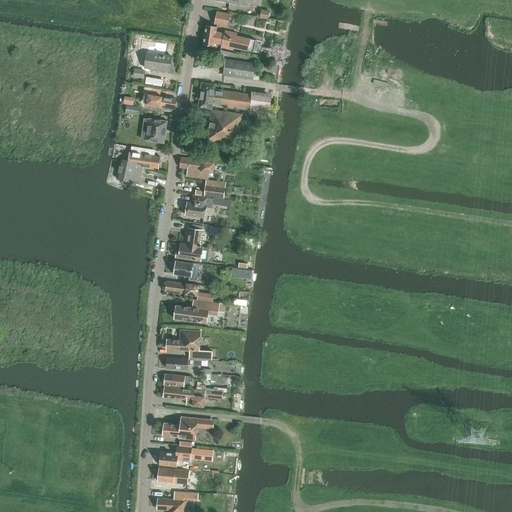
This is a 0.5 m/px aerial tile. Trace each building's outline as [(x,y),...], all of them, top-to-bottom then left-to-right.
[(255,17),(268,19),(269,11),(256,9),(255,17)] [(215,24),(227,27),(230,15),(217,12),(215,24)] [(205,44),(214,46),(214,43),(222,45),(221,47),(233,50),(234,48),(254,52),(256,40),(237,36),(237,34),(231,32),(230,35),(216,32),(217,27),(207,26),(205,44)] [(145,68),(170,71),(172,57),(147,53),(145,68)] [(331,76),(345,80),(352,60),(337,55),(331,76)] [(223,76),(253,80),(255,64),(226,60),(223,76)] [(252,92),(252,95),(215,90),(215,85),(202,83),(199,108),(212,109),(213,105),(250,109),(250,110),(269,113),(272,94),(252,92)] [(148,95),(146,104),(160,107),(174,109),(176,99),(160,96),(161,90),(147,88),(146,94),(148,95)] [(127,97),(137,99),(139,91),(129,90),(127,97)] [(134,113),(138,113),(139,107),(127,105),(126,114),(134,115),(134,113)] [(209,141),(237,145),(242,115),(212,110),(208,132),(210,132),(209,141)] [(145,141),(164,143),(167,121),(148,119),(145,141)] [(144,155),(145,149),(132,147),(131,153),(136,154),(134,162),(121,160),(117,179),(140,184),(143,166),(159,169),(160,157),(144,155)] [(249,155),(263,159),(264,154),(251,150),(249,155)] [(187,177),(209,180),(209,176),(213,177),(213,173),(214,173),(215,162),(181,158),(180,168),(187,169),(187,177)] [(204,196),(224,199),(226,186),(206,183),(204,196)] [(186,215),(205,218),(206,208),(212,208),(213,204),(230,207),(231,200),(214,198),(214,199),(193,196),(191,203),(188,203),(186,215)] [(202,234),(203,231),(189,229),(186,245),(182,244),(180,252),(177,252),(176,258),(200,261),(202,247),(200,247),(201,245),(202,245),(204,234),(202,234)] [(189,280),(199,282),(200,274),(192,273),(194,264),(176,261),(174,274),(189,277),(189,280)] [(210,278),(211,267),(205,266),(203,276),(210,278)] [(197,300),(213,302),(214,294),(199,292),(200,286),(183,283),(183,284),(167,281),(165,292),(182,294),(182,292),(186,293),(186,294),(198,296),(197,300)] [(174,319),(207,323),(209,315),(218,316),(219,312),(225,313),(226,305),(194,300),(193,308),(176,306),(174,319)] [(189,359),(212,360),(213,352),(200,351),(201,332),(181,330),(180,341),(167,340),(166,349),(190,351),(189,359)] [(202,366),(202,360),(167,358),(167,368),(187,370),(188,365),(202,366)] [(165,385),(184,387),(185,384),(189,384),(190,377),(166,374),(165,385)] [(211,379),(211,383),(218,384),(227,385),(228,379),(218,378),(218,376),(212,376),(206,376),(205,379),(211,379)] [(186,405),(204,407),(206,391),(195,390),(195,389),(165,386),(163,397),(187,400),(186,405)] [(179,438),(196,440),(197,428),(213,429),(214,420),(181,417),(181,425),(164,423),(163,436),(179,437),(179,438)] [(160,465),(177,467),(177,461),(191,462),(192,448),(177,447),(176,454),(161,452),(161,458),(159,458),(159,463),(160,463),(160,465)] [(158,482),(187,484),(189,471),(160,468),(158,482)] [(168,511),(185,511),(186,500),(158,499),(157,507),(159,510),(169,510),(168,511)]
